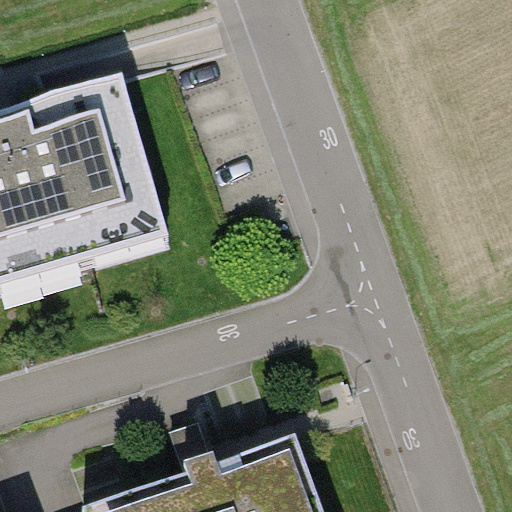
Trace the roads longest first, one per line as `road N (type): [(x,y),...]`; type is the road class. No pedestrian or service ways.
road 1 (residential): [(368,301),(0,407)]
road 2 (residential): [(268,0),(363,262),(368,301)]
road 3 (residential): [(368,301),(387,330),(454,511)]
